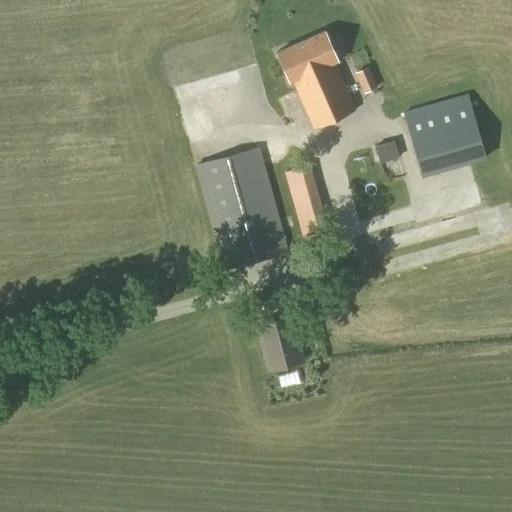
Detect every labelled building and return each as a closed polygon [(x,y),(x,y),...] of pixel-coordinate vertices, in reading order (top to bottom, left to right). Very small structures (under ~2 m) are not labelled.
[(355,111),(334,64),(337,63),(323,31),(275,52),(289,84),(293,82),(313,129),(355,111)] [(368,68),(354,74),(363,93),(377,88),(368,68)] [(421,177),(486,159),(467,94),(403,112),(421,177)] [(379,164),(394,160),(398,158),(393,141),(374,146),(379,164)] [(223,271),(288,253),(258,147),(193,165),(223,271)] [(394,182),(408,179),(405,162),(390,166),(394,182)] [(302,238),(328,230),(309,165),(283,173),(302,238)] [(321,299),(306,290),(300,301),(314,310),(321,299)] [(268,371),(302,362),(290,317),(256,326),(268,371)]
